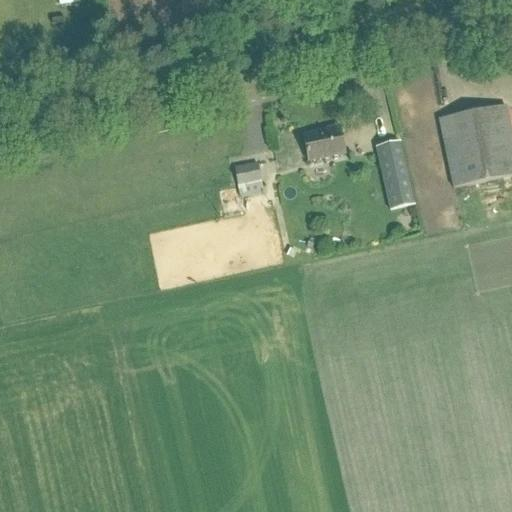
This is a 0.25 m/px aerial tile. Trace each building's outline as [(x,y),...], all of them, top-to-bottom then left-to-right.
[(511,178),(511,139),(506,108),(439,122),(453,190),(511,178)] [(310,171),(323,169),(321,161),(345,156),(339,128),(326,131),(327,133),(303,138),(310,171)] [(374,150),(393,141),(387,128),(368,137),(374,150)] [(390,213),(413,208),(399,145),(376,150),(390,213)] [(237,195),(262,191),(257,164),(232,168),(237,195)] [(290,251),(286,259),(293,262),(296,255),(290,251)]
